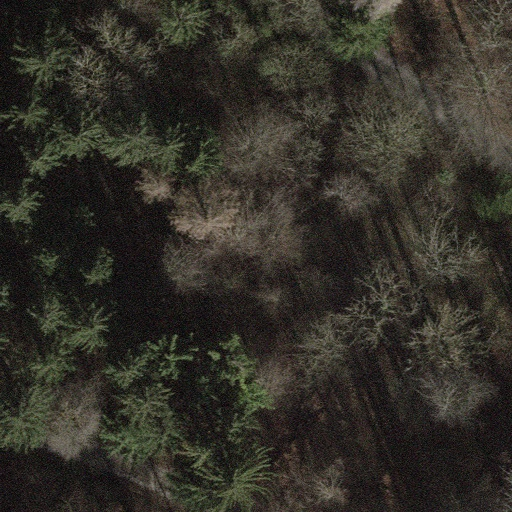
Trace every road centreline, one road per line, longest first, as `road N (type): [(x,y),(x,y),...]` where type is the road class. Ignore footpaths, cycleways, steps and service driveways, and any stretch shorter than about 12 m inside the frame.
road 1 (track): [(293,0),(511,156)]
road 2 (track): [(0,427),(113,461),(222,511)]
